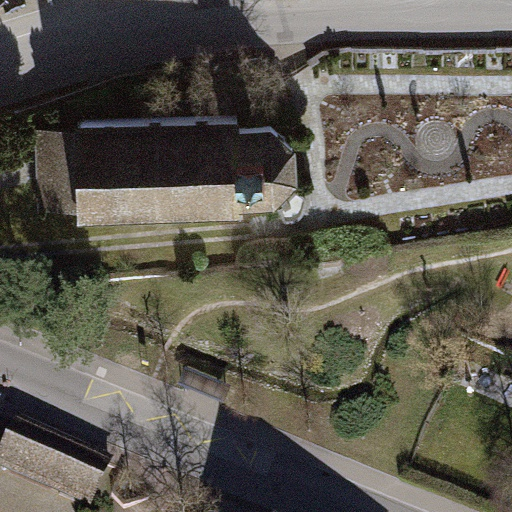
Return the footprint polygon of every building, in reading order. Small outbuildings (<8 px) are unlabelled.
[(239,114),(78,119),(79,128),(81,198),(81,206),(243,202),(242,195),(276,194),(294,174),(294,144),(270,121),(240,122),(239,114)] [(81,198),(79,128),(41,129),(44,199),(81,198)] [(188,375),(182,389),(223,405),(228,391),(188,375)] [(85,450),(18,422),(1,462),(67,490),(85,450)] [(110,461),(85,450),(67,490),(93,500),(110,461)]
